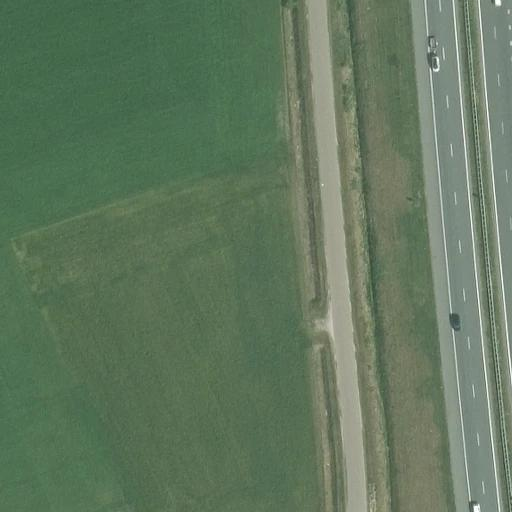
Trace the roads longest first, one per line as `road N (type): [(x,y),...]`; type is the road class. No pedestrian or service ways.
road 1 (motorway): [(440,0),(485,511)]
road 2 (unclassified): [(355,511),(318,0)]
road 3 (motorway): [(511,238),(492,0)]
